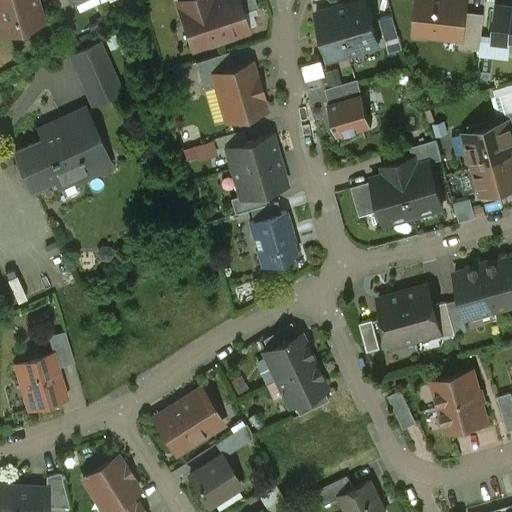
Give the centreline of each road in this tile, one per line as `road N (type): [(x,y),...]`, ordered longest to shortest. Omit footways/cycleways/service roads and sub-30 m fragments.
road 1 (residential): [(329,278),(124,401),(0,450)]
road 2 (residential): [(285,0),(283,60),(336,248),(329,278)]
road 3 (residential): [(329,278),(331,311),(414,488)]
road 4 (residential): [(511,218),(329,278)]
road 5 (unknown): [(124,401),(186,511)]
